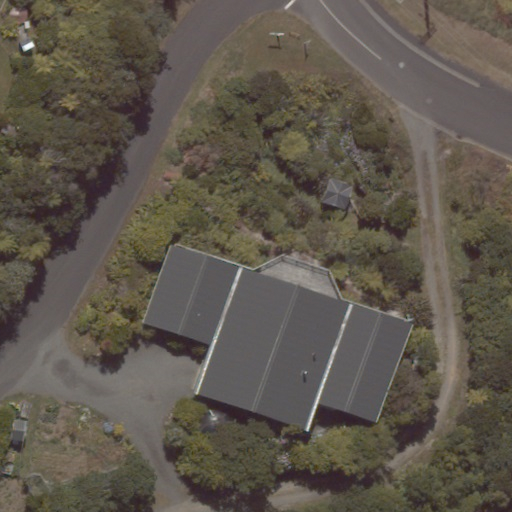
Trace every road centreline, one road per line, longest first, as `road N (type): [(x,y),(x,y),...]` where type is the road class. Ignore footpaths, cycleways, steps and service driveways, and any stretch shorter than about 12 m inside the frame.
road 1 (residential): [(237,0),(184,49),(63,279),(0,366)]
road 2 (residential): [(511,127),(379,58),(320,0)]
